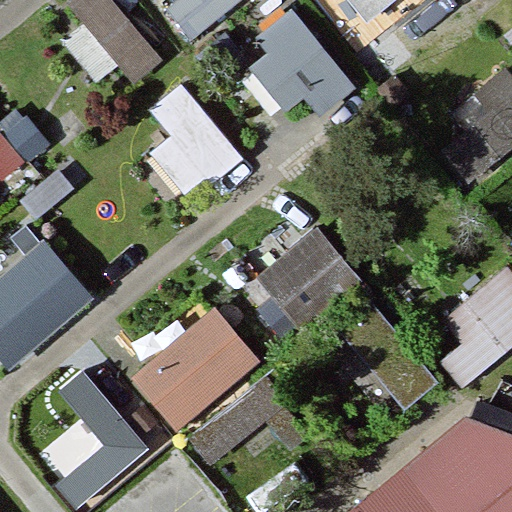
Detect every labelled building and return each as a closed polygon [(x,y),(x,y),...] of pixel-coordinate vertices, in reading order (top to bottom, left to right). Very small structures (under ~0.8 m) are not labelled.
[(112,0),(72,0),(67,5),(84,25),(62,44),(94,81),(116,62),(134,84),(163,59),(112,0)] [(167,8),(193,40),(243,0),(170,0),(173,4),(167,8)] [(350,0),(368,21),(393,0),(350,0)] [(294,13),(260,39),(271,54),(249,71),(284,117),(310,97),(318,107),(349,83),(294,13)] [(225,30),(198,50),(218,77),(246,56),(225,30)] [(491,113),(443,152),(468,183),(511,148),(511,75),(507,69),(476,94),(491,113)] [(395,71),(377,86),(392,104),(409,89),(395,71)] [(180,87),(151,111),(172,137),(151,155),(183,195),(206,177),(210,183),(239,160),(180,87)] [(21,108),(4,123),(29,154),(47,139),(21,108)] [(0,126),(0,172),(3,176),(26,157),(0,126)] [(58,166),(21,196),(35,213),(72,183),(58,166)] [(0,351),(8,362),(94,293),(45,233),(41,237),(28,221),(0,243),(0,351)] [(316,228),(258,275),(299,325),(356,278),(316,228)] [(511,273),(507,267),(443,318),(462,343),(439,362),(460,389),(511,343),(511,273)] [(372,302),(339,328),(404,409),(437,383),(372,302)] [(214,313),(136,379),(176,427),(255,361),(214,313)] [(147,450),(82,371),(60,389),(107,446),(54,488),(72,511),(147,450)] [(267,375),(188,438),(209,464),(269,417),(293,447),(312,432),(267,375)] [(511,411),(478,400),(472,416),(511,431),(511,411)] [(511,511),(511,431),(472,416),(466,414),(345,511),(511,511)]
